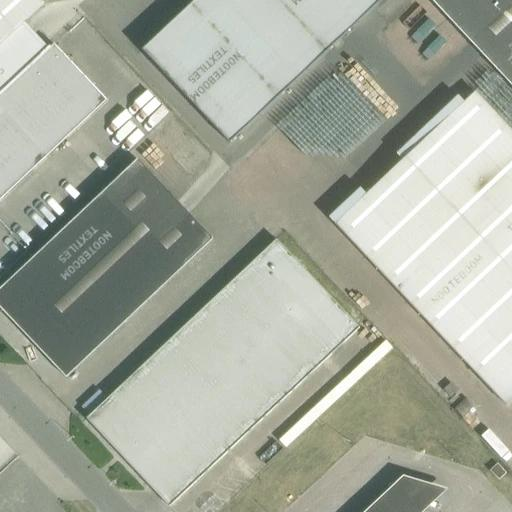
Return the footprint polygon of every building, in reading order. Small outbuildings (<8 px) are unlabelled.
[(0,0),(0,95),(51,48),(50,47),(49,49),(24,23),(44,4),(39,0),(0,0)] [(282,0),(196,0),(192,4),(278,96),(329,49),(282,0)] [(282,0),(329,49),(380,0),(282,0)] [(511,0),(431,0),(511,86),(511,0)] [(229,143),(278,96),(192,4),(142,51),(229,143)] [(0,201),(66,140),(107,101),(54,45),(51,48),(0,95),(0,201)] [(335,224),(507,406),(511,401),(511,131),(475,93),(335,224)] [(110,186),(0,290),(0,308),(66,378),(213,240),(138,160),(122,175),(110,186)] [(86,419),(169,508),(360,328),(277,240),(86,419)] [(451,383),(444,390),(451,398),(458,391),(451,383)]
